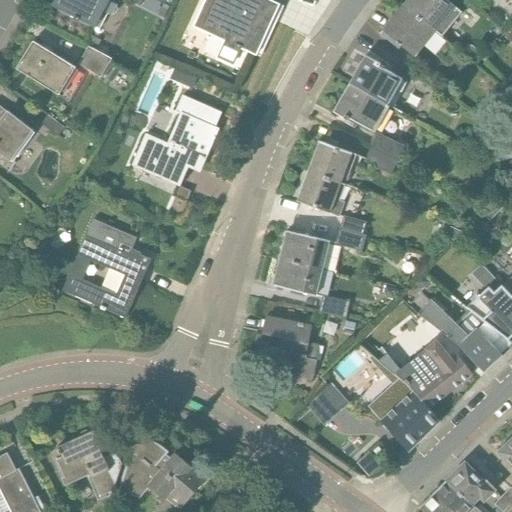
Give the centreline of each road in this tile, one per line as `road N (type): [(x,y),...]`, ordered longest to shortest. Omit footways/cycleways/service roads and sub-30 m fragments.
road 1 (residential): [(357,0),(272,146),(186,391)]
road 2 (tertiary): [(359,511),(186,391)]
road 3 (tertiary): [(186,391),(92,371),(0,389)]
road 4 (residential): [(379,511),(511,382)]
